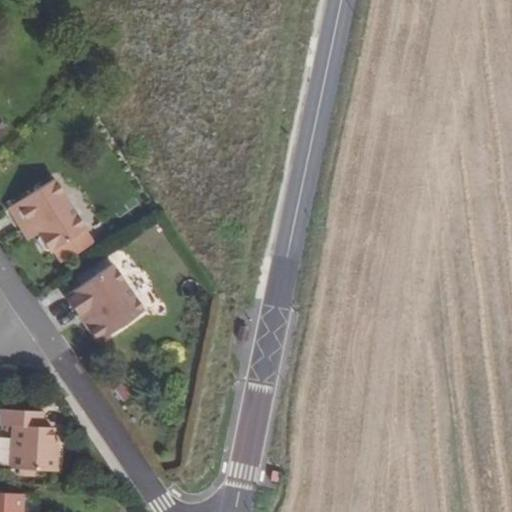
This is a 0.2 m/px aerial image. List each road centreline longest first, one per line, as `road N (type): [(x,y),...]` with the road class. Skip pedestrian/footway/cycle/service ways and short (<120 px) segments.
road 1 (tertiary): [(234,511),(342,0)]
road 2 (residential): [(167,511),(34,316)]
